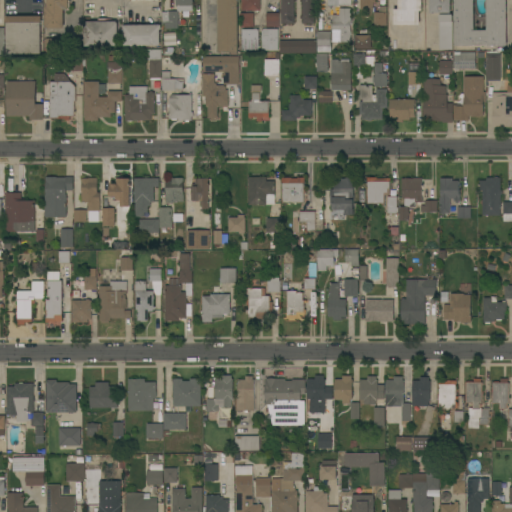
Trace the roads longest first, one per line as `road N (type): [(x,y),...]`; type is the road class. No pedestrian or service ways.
road 1 (residential): [(0,151),(511,148)]
road 2 (residential): [(0,352),(511,350)]
